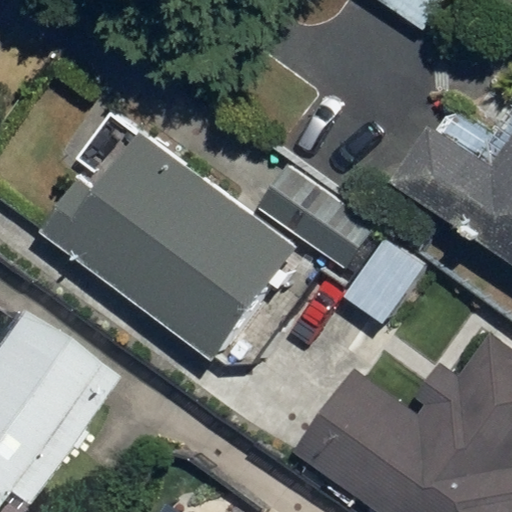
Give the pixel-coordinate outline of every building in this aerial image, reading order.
[(396,0),(435,27),(453,0),(396,0)] [(408,173),(511,243),(511,94),(496,83),(478,109),(462,98),(438,134),(408,173)] [(317,239),(272,205),(161,120),(152,131),(121,107),(82,157),(97,168),(56,223),(62,228),(233,358),(248,338),(266,351),(319,281),(297,264),(317,239)] [(31,483),(111,370),(13,301),(0,319),(0,491),(16,503),(31,483)] [(367,370),(310,448),(398,511),(511,511),(511,332),(506,328),(475,370),(459,359),(422,410),(367,370)]
